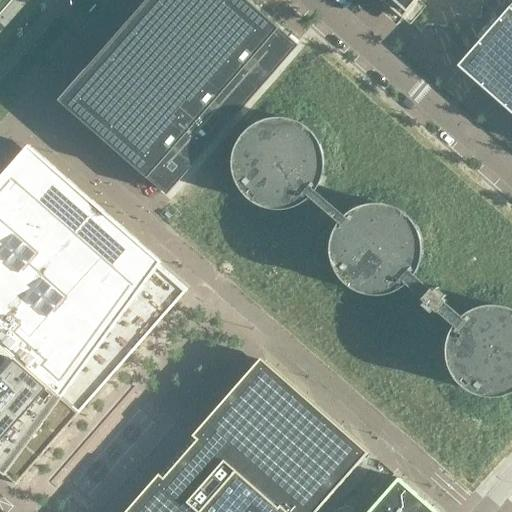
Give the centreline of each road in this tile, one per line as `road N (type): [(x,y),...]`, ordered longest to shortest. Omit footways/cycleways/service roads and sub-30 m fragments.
road 1 (residential): [(511,170),(316,0)]
road 2 (residential): [(0,138),(115,0)]
